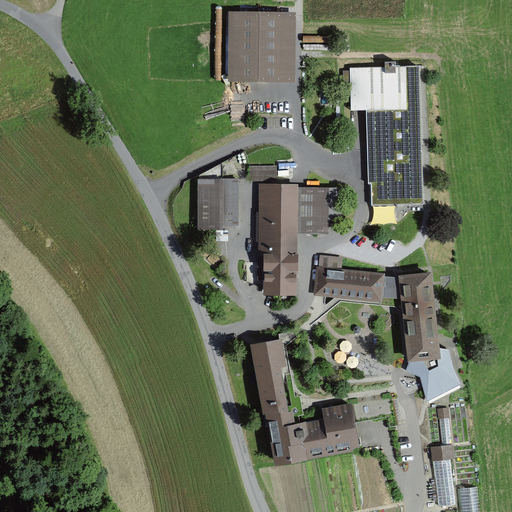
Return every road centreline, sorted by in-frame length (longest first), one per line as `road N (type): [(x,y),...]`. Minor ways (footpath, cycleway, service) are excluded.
road 1 (unclassified): [(47,25),(148,195),(262,511)]
road 2 (track): [(148,195),(253,138),(295,137),(303,0)]
